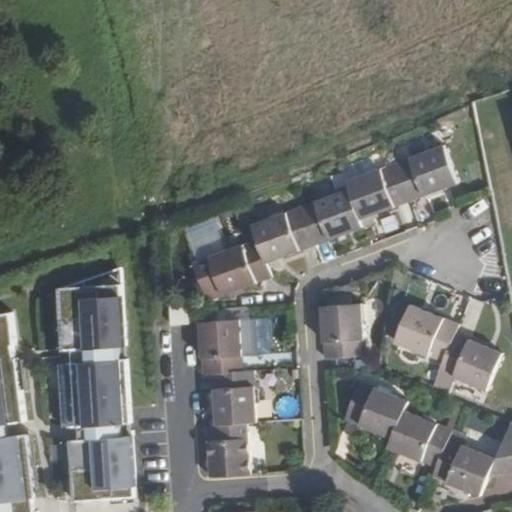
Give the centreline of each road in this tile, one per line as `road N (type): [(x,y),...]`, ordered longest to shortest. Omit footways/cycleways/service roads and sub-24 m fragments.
road 1 (track): [(0,261),(511,74)]
road 2 (residential): [(454,250),(398,252),(323,279),(313,292),(323,479)]
road 3 (residential): [(186,490),(177,334)]
road 4 (residential): [(323,479),(186,490)]
